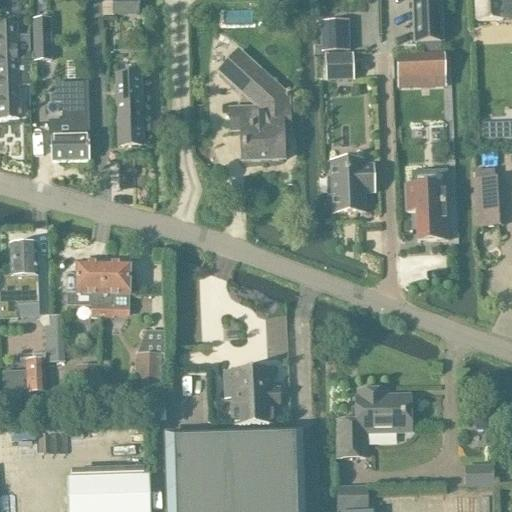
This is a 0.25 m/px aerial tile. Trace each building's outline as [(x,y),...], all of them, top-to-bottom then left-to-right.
[(137,0),(113,0),(113,15),(137,15),(137,0)] [(439,0),(413,0),(414,1),(412,1),(414,45),(441,44),(439,0)] [(475,0),(476,23),(510,21),(509,0),(475,0)] [(47,21),(33,21),(33,42),(33,64),(51,64),(51,42),(50,21),(47,21)] [(321,54),(349,53),(348,23),(320,24),(321,54)] [(0,121),(18,121),(17,88),(31,87),(29,53),(16,53),(15,25),(0,25),(0,121)] [(287,98),(238,54),(219,75),(258,110),(231,111),(232,133),(241,133),(242,165),(283,163),(282,132),(290,132),(287,98)] [(326,83),(352,82),(351,56),(325,57),(326,83)] [(418,81),(444,80),(443,56),(418,57),(418,81)] [(142,148),(140,76),(116,77),(118,149),(142,148)] [(50,124),(51,164),(87,162),(85,86),(56,87),(56,103),(62,102),(63,124),(50,124)] [(331,197),(332,217),(364,216),(363,196),(373,195),(372,168),(362,168),(362,164),(330,165),(331,180),(327,180),(327,197),(331,197)] [(472,180),(475,230),(503,228),(500,179),(494,179),(493,171),(474,172),(474,180),(472,180)] [(446,186),(405,188),(406,214),(416,214),(417,244),(448,243),(446,186)] [(3,279),(3,293),(0,293),(0,321),(18,321),(17,307),(38,305),(37,293),(35,247),(9,248),(11,279),(3,279)] [(76,265),(75,296),(67,296),(67,309),(89,309),(89,320),(101,320),(102,307),(102,297),(102,265),(76,265)] [(101,320),(113,321),(113,298),(129,298),(130,266),(102,265),(102,297),(102,307),(101,320)] [(44,328),(46,364),(64,363),(62,318),(49,318),(50,328),(44,328)] [(136,356),(135,393),(160,394),(160,389),(167,389),(167,356),(136,356)] [(25,363),(26,395),(45,395),(44,362),(25,363)] [(98,368),(75,368),(76,391),(98,390),(98,368)] [(224,395),(229,395),(231,429),(275,427),(274,408),(280,407),(279,390),(273,390),(272,370),(223,372),(224,395)] [(336,424),(337,463),(367,462),(366,438),(410,437),(409,398),(385,398),(385,393),(361,393),(361,399),(358,399),(359,418),(354,418),(354,423),(336,424)] [(172,455),(173,511),(297,511),(296,451),(172,455)] [(493,467),(464,468),(465,490),(493,489),(493,467)] [(67,511),(149,511),(148,477),(66,479),(67,511)]
